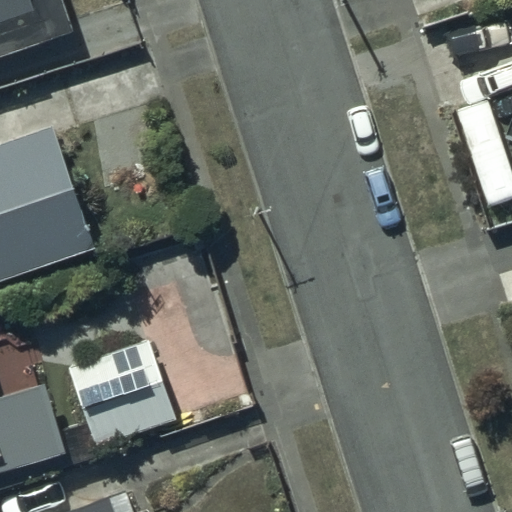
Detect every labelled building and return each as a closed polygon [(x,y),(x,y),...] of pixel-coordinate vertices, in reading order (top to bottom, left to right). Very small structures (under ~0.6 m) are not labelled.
[(0,0),(0,50),(68,29),(58,0),(0,0)] [(458,115),(489,208),(511,200),(511,167),(491,105),(458,115)] [(0,274),(91,244),(50,122),(0,139),(0,274)] [(62,365),(73,395),(89,444),(174,416),(150,346),(146,336),(62,365)] [(0,465),(60,445),(38,379),(0,391),(0,465)] [(51,511),(130,511),(122,486),(50,510),(51,511)]
